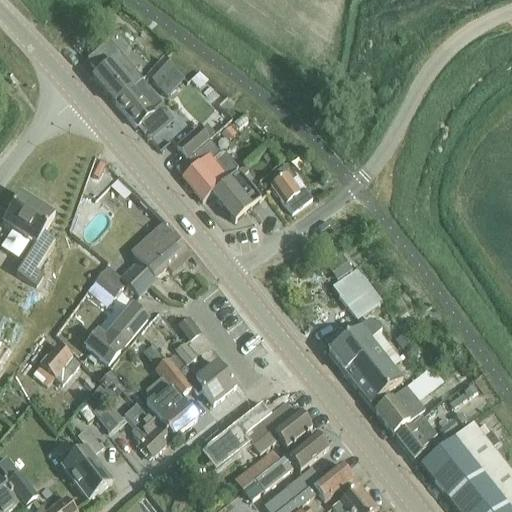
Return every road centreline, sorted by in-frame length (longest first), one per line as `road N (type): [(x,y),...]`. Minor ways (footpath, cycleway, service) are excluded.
road 1 (unclassified): [(354,188),(443,52),(473,23),(511,5)]
road 2 (residential): [(300,364),(109,511)]
road 3 (secondary): [(232,277),(77,95)]
road 4 (secondary): [(418,511),(300,364)]
road 5 (residential): [(232,277),(354,188)]
